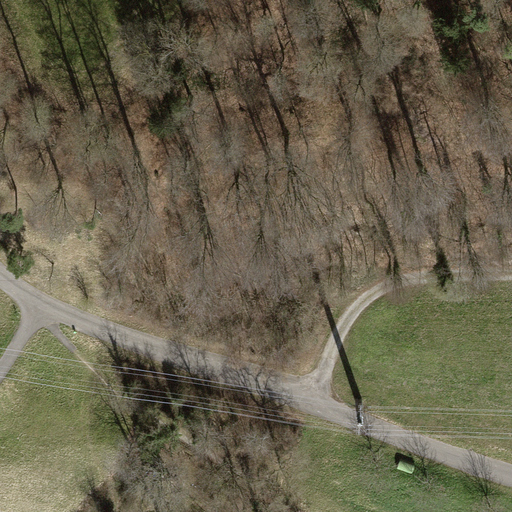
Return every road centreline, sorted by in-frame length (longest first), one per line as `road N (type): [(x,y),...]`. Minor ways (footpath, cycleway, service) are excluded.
road 1 (unclassified): [(0,273),(39,306),(511,472)]
road 2 (track): [(314,399),(347,325),(375,295),(416,278),(511,276)]
